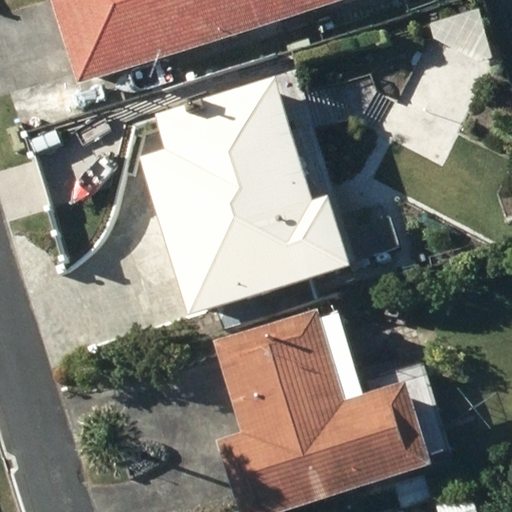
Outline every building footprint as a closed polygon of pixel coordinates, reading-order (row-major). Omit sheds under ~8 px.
[(377,0),(69,0),(95,85),(378,2),(377,0)] [(182,123),(193,159),(169,167),(221,325),(377,274),(355,206),(341,210),(300,84),(182,123)] [(35,154),(49,191),(88,177),(75,139),(35,154)] [(342,318),(242,346),(269,443),(246,449),(263,511),(334,511),(406,492),(411,511),(443,503),(437,482),(458,476),(435,394),(390,406),(366,321),(344,327),(342,318)] [(482,511),(477,495),(445,506),(446,511),(482,511)]
